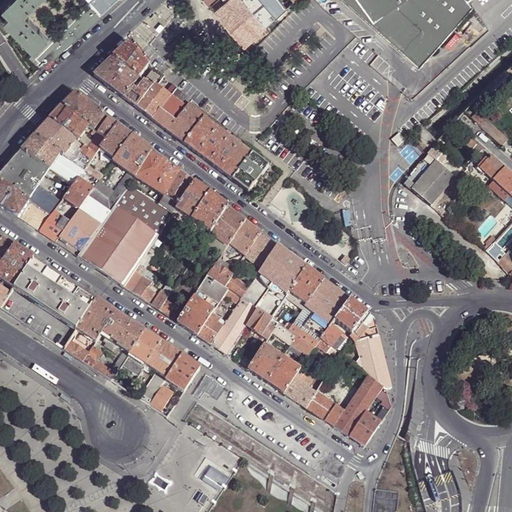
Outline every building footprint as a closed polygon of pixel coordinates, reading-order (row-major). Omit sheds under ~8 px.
[(14,6),(7,0),(5,0),(3,2),(10,9),(14,6)] [(25,8),(17,0),(7,0),(14,6),(10,9),(5,14),(35,46),(48,33),(25,8)] [(29,0),(17,0),(25,8),(32,2),(29,0)] [(43,62),(101,11),(91,0),(33,51),(43,62)] [(90,0),(91,0),(101,11),(112,0),(90,0)] [(216,0),(211,5),(215,11),(223,20),(244,46),(245,47),(286,9),(278,0),(216,0)] [(349,0),(419,66),(472,6),(468,0),(349,0)] [(112,59),(139,80),(143,83),(152,70),(148,65),(130,44),(112,59)] [(94,77),(123,99),(132,88),(139,80),(112,59),(94,77)] [(163,79),(152,70),(143,83),(151,89),(154,85),(157,88),(163,79)] [(123,99),(136,109),(151,89),(143,83),(139,80),(132,88),(123,99)] [(136,109),(152,121),(160,111),(170,97),(157,88),(154,85),(151,89),(136,109)] [(170,97),(160,111),(176,123),(188,106),(191,102),(177,89),(174,93),(170,97)] [(75,94),(61,107),(89,129),(93,132),(94,133),(99,126),(105,117),(99,112),(94,109),(75,94)] [(176,123),(168,133),(184,145),(204,119),(204,118),(188,106),(176,123)] [(50,119),(49,121),(76,141),(78,143),(83,136),(89,129),(61,107),(50,119)] [(160,111),(152,121),(168,133),(176,123),(160,111)] [(477,125),(482,120),(476,115),(471,120),(477,125)] [(108,119),(105,117),(99,126),(102,128),(108,119)] [(102,128),(97,135),(98,136),(106,142),(117,126),(108,119),(102,128)] [(209,164),(228,138),(204,119),(184,145),(197,156),(209,164)] [(477,125),(501,147),(507,141),(482,119),(482,120),(477,125)] [(49,121),(34,137),(63,157),(72,146),(76,141),(49,121)] [(106,142),(100,150),(115,161),(132,137),(117,126),(106,142)] [(429,148),(437,141),(425,129),(417,136),(429,148)] [(482,150),(465,135),(461,140),(477,155),(482,150)] [(83,136),(78,143),(80,144),(84,147),(87,150),(92,143),(83,136)] [(92,143),(87,150),(96,155),(100,150),(106,142),(98,136),(95,139),(92,143)] [(395,140),(399,145),(405,141),(400,136),(395,140)] [(34,137),(20,152),(49,171),(62,180),(73,187),(78,180),(81,175),(84,171),(63,157),(34,137)] [(132,137),(115,161),(113,163),(129,174),(136,179),(150,155),(152,152),(132,137)] [(232,182),(252,156),(228,138),(209,164),(232,182)] [(72,146),(63,157),(84,171),(88,166),(91,162),(79,154),(80,151),(77,149),(72,146)] [(87,150),(84,147),(80,151),(79,154),(91,162),(96,155),(87,150)] [(435,164),(440,167),(446,160),(445,159),(436,151),(434,150),(430,154),(426,157),(414,169),(403,185),(411,192),(435,164)] [(20,152),(0,175),(0,183),(28,202),(38,186),(49,171),(20,152)] [(158,160),(150,155),(136,179),(164,199),(179,173),(158,160)] [(268,168),(252,156),(232,182),(248,194),(260,178),(268,168)] [(505,170),(491,158),(488,161),(480,170),(485,174),(493,182),(505,170)] [(488,161),(487,159),(476,170),(478,172),(483,177),(485,174),(480,170),(488,161)] [(411,192),(430,208),(454,179),(443,170),(440,167),(435,164),(411,192)] [(88,166),(84,171),(100,181),(103,177),(92,169),(88,166)] [(511,176),(505,170),(493,182),(510,197),(511,194),(511,176)] [(84,171),(81,175),(96,186),(99,182),(100,181),(84,171)] [(179,173),(164,199),(178,208),(194,184),(179,173)] [(136,179),(129,174),(115,193),(109,200),(112,202),(116,205),(131,186),(136,179)] [(28,202),(38,209),(50,217),(54,213),(63,200),(73,187),(62,180),(51,195),(38,186),(28,202)] [(78,180),(73,187),(63,200),(78,210),(80,208),(88,197),(93,190),(78,180)] [(99,182),(96,186),(93,190),(88,197),(106,210),(112,202),(109,200),(115,193),(99,182)] [(493,182),(488,187),(505,202),(510,197),(493,182)] [(0,206),(18,219),(28,202),(0,183),(0,206)] [(209,195),(194,184),(178,208),(175,213),(191,223),(209,195)] [(111,213),(102,224),(93,237),(77,259),(91,268),(95,270),(124,290),(135,273),(139,268),(148,255),(154,245),(157,240),(171,219),(173,216),(159,206),(147,197),(142,194),(131,186),(116,205),(111,213)] [(227,209),(209,195),(191,223),(187,228),(187,229),(206,241),(206,240),(210,235),(227,209)] [(106,210),(88,197),(80,208),(102,224),(111,213),(106,210)] [(178,208),(164,199),(159,206),(173,216),(175,213),(178,208)] [(112,202),(106,210),(111,213),(116,205),(112,202)] [(80,208),(78,210),(70,221),(77,227),(93,237),(102,224),(80,208)] [(34,215),(46,223),(50,217),(38,209),(34,215)] [(244,222),(227,209),(210,235),(227,248),(229,246),(244,222)] [(46,223),(39,233),(55,243),(69,223),(54,213),(50,217),(46,223)] [(175,213),(173,216),(171,219),(187,229),(187,228),(191,223),(175,213)] [(27,225),(39,233),(46,223),(34,215),(27,225)] [(69,223),(55,243),(62,248),(70,253),(77,259),(93,237),(77,227),(70,221),(69,223)] [(260,234),(244,222),(229,246),(235,251),(244,258),(260,234)] [(501,236),(507,229),(502,225),(496,232),(501,236)] [(179,240),(185,232),(181,230),(176,238),(176,239),(179,240)] [(276,247),(260,234),(244,258),(260,271),(276,247)] [(206,241),(204,243),(222,256),(227,248),(210,235),(206,240),(206,241)] [(494,243),(496,241),(492,237),(485,244),(490,248),(494,243)] [(0,238),(0,261),(1,262),(13,246),(0,238)] [(490,248),(486,252),(498,264),(503,259),(496,252),(500,249),(494,243),(490,248)] [(159,248),(154,245),(148,255),(152,257),(159,248)] [(13,246),(1,262),(0,263),(0,282),(11,290),(12,288),(28,264),(32,259),(13,246)] [(229,246),(227,248),(222,256),(226,265),(235,251),(229,246)] [(306,269),(276,247),(260,271),(258,274),(261,277),(284,293),(288,296),(289,294),(306,269)] [(511,259),(507,254),(503,259),(498,264),(509,276),(511,272),(511,259)] [(152,257),(148,255),(139,268),(147,273),(148,271),(155,259),(152,257)] [(226,265),(222,256),(215,266),(227,275),(230,269),(226,265)] [(344,257),(339,263),(344,266),(349,261),(344,257)] [(85,302),(28,264),(12,288),(70,325),(85,302)] [(227,275),(215,266),(207,278),(224,290),(226,287),(231,278),(227,275)] [(147,273),(139,268),(135,273),(144,279),(148,274),(147,273)] [(235,272),(230,269),(227,275),(231,278),(232,277),(235,272)] [(306,269),(289,294),(306,306),(323,282),(306,269)] [(145,292),(148,289),(156,277),(148,271),(147,273),(148,274),(144,279),(145,280),(139,288),(145,292)] [(135,273),(124,290),(140,300),(145,292),(139,288),(145,280),(144,279),(135,273)] [(226,287),(224,290),(227,292),(241,301),(242,298),(249,289),(232,277),(231,278),(226,287)] [(284,293),(261,277),(259,279),(264,285),(268,290),(274,294),(281,296),(284,293)] [(224,290),(207,278),(198,292),(218,305),(220,302),(227,292),(224,290)] [(323,282),(306,306),(305,308),(314,316),(330,328),(331,327),(334,323),(350,302),(337,292),(323,282)] [(163,291),(170,295),(173,291),(166,287),(163,291)] [(0,306),(8,294),(0,288),(0,306)] [(145,292),(140,300),(148,305),(156,294),(148,289),(145,292)] [(167,301),(170,295),(163,291),(162,291),(151,308),(159,312),(163,306),(167,301)] [(218,305),(198,292),(194,299),(214,311),(217,307),(218,305)] [(241,301),(227,292),(220,302),(224,305),(227,300),(237,306),(241,301)] [(288,296),(286,299),(303,311),(305,308),(306,306),(289,294),(288,296)] [(182,318),(177,325),(197,338),(209,319),(212,315),(214,311),(194,299),(185,313),(182,318)] [(114,313),(95,301),(91,306),(76,330),(75,331),(94,343),(98,337),(100,334),(114,313)] [(174,305),(167,301),(163,306),(171,310),(174,305)] [(248,306),(241,301),(237,306),(225,324),(222,328),(210,347),(226,357),(246,328),(257,312),(256,311),(248,306)] [(90,305),(85,302),(70,325),(75,329),(90,305)] [(368,315),(350,302),(334,323),(349,334),(351,336),(368,315)] [(76,330),(91,306),(90,305),(75,329),(76,330)] [(171,310),(163,306),(159,312),(177,325),(182,318),(173,312),(171,310)] [(182,318),(185,313),(177,307),(173,312),(182,318)] [(305,308),(303,311),(300,315),(295,322),(294,323),(303,329),(314,316),(305,308)] [(257,312),(246,328),(261,338),(269,327),(272,322),(271,321),(257,312)] [(143,333),(114,313),(100,334),(102,336),(105,337),(119,346),(124,350),(129,354),(143,333)] [(225,324),(214,316),(212,315),(209,319),(222,328),(225,324)] [(373,320),(368,315),(351,336),(350,338),(352,339),(354,343),(378,338),(373,320)] [(330,328),(314,316),(303,329),(307,331),(321,340),(330,328)] [(209,319),(197,338),(210,347),(222,328),(209,319)] [(292,327),(288,332),(296,338),(300,341),(304,335),(307,331),(303,329),(294,323),(292,327)] [(280,327),(277,326),(274,331),(272,334),(291,346),(296,338),(288,332),(280,327)] [(269,327),(261,338),(267,342),(272,334),(274,331),(269,327)] [(342,334),(331,327),(330,328),(321,340),(331,349),(342,334)] [(94,343),(75,331),(62,350),(81,363),(86,356),(91,348),(94,343)] [(316,346),(321,340),(307,331),(304,335),(300,341),(314,350),(316,346)] [(159,344),(143,333),(129,354),(128,356),(144,367),(159,344)] [(346,338),(342,334),(331,349),(336,352),(346,338)] [(114,354),(119,346),(105,337),(103,341),(103,342),(105,344),(103,347),(114,354)] [(296,338),(291,346),(308,358),(314,350),(300,341),(296,338)] [(368,377),(387,391),(391,389),(378,338),(354,343),(360,359),(354,366),(368,377)] [(331,349),(321,340),(316,346),(327,354),(331,349)] [(180,358),(159,344),(144,367),(151,371),(165,380),(180,358)] [(248,370),(248,372),(266,384),(282,359),(264,347),(254,362),(248,370)] [(98,352),(91,348),(86,356),(93,360),(98,352)] [(128,356),(129,354),(124,350),(112,368),(113,369),(117,372),(128,356)] [(93,360),(86,356),(81,363),(91,370),(102,376),(106,370),(93,360)] [(198,369),(180,358),(165,380),(164,383),(182,394),(198,369)] [(282,359),(266,384),(283,395),(294,379),(300,371),(282,359)] [(302,368),(300,371),(294,379),(298,382),(306,370),(302,368)] [(117,373),(117,372),(113,369),(111,372),(106,370),(102,376),(111,382),(117,373)] [(164,383),(165,380),(151,371),(146,378),(161,388),(161,387),(164,383)] [(119,374),(117,373),(111,382),(127,393),(130,389),(132,386),(134,383),(131,380),(128,385),(117,378),(119,374)] [(143,376),(140,374),(134,383),(132,386),(135,388),(143,376)] [(387,415),(389,412),(385,391),(387,391),(368,377),(351,403),(346,410),(344,413),(334,429),(349,439),(366,414),(380,424),(387,415)] [(294,379),(283,395),(305,410),(316,394),(298,382),(294,379)] [(172,395),(161,387),(161,388),(151,402),(148,407),(158,413),(159,414),(172,395)] [(151,402),(130,389),(127,393),(142,403),(148,407),(151,402)] [(316,394),(305,410),(317,418),(325,423),(336,407),(322,398),(316,394)] [(175,405),(179,399),(174,396),(171,401),(175,405)] [(325,423),(334,429),(344,413),(336,407),(325,423)] [(355,443),(358,445),(363,449),(380,424),(366,414),(349,439),(355,443)]
